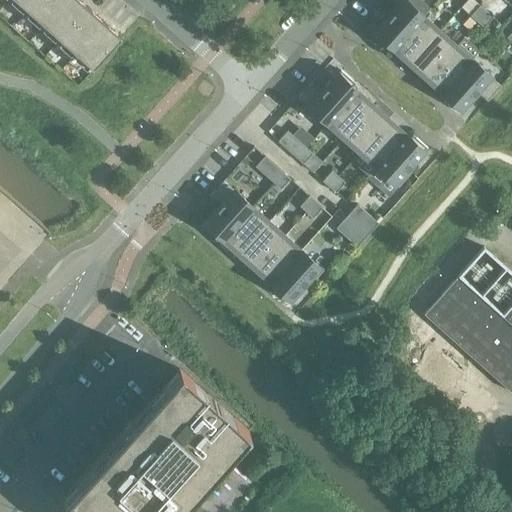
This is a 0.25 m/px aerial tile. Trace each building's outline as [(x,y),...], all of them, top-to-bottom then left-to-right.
[(16,0),(27,9),(35,0),(16,0)] [(35,0),(27,9),(43,24),(63,0),(35,0)] [(80,0),(63,0),(43,24),(59,38),(88,6),(80,0)] [(393,48),(423,16),(405,0),(396,0),(387,11),(391,14),(372,35),(386,47),(389,44),(393,48)] [(476,20),(486,10),(479,4),(470,15),(476,20)] [(88,6),(59,38),(75,53),(104,21),(88,6)] [(483,26),(492,16),(486,10),(476,20),(483,26)] [(409,63),(439,30),(423,16),(393,48),(409,63)] [(121,36),(104,21),(75,53),(92,68),(121,36)] [(425,77),(455,44),(439,30),(409,63),(425,77)] [(442,92),(471,59),(455,44),(425,77),(442,92)] [(490,97),(500,85),(471,59),(442,92),(446,96),(444,99),(458,112),(476,91),(487,100),(490,97)] [(327,123),(356,90),(352,85),(354,82),(340,70),(322,91),(311,81),(298,96),(327,123)] [(343,137),(373,104),(356,90),(327,123),(343,137)] [(359,151),(389,119),(373,104),(343,137),(359,151)] [(375,166),(405,133),(389,119),(359,151),(375,166)] [(296,157),(305,146),(287,130),(277,140),(296,157)] [(407,168),(426,147),(412,134),(409,137),(405,133),(375,166),(397,186),(411,171),(407,168)] [(312,152),(305,146),(296,157),(303,163),(312,152)] [(283,172),(264,155),(255,165),(273,182),(283,172)] [(328,186),(337,175),(331,169),(322,180),(328,186)] [(280,188),(289,178),(283,172),(273,182),(280,188)] [(344,181),(337,175),(328,186),(335,192),(344,181)] [(252,206),(223,180),(209,195),(220,204),(201,225),(215,238),(218,235),(223,239),(252,206)] [(305,211),(315,200),(308,195),(299,205),(305,211)] [(312,217),(322,206),(315,200),(305,211),(312,217)] [(357,203),(346,215),(367,234),(378,222),(357,203)] [(239,253),(268,220),(252,206),(223,239),(239,253)] [(367,234),(346,215),(335,227),(356,246),(367,234)] [(255,268),(284,235),(268,220),(239,253),(255,268)] [(271,282),(300,249),(284,235),(255,268),(271,282)] [(511,391),(511,390),(511,272),(482,246),(423,313),(511,391)] [(309,284),(323,269),(300,249),(271,282),(275,286),(273,289),(287,302),(306,281),(309,284)] [(174,511),(248,430),(178,368),(61,498),(76,511),(174,511)]
